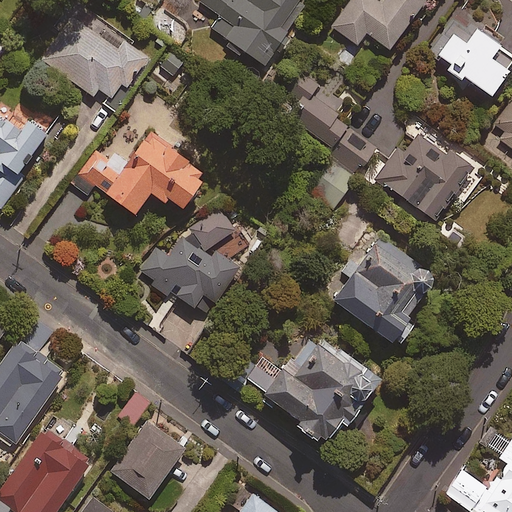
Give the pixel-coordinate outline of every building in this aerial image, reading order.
[(265,69),(274,55),(281,59),(293,40),(287,35),(294,24),(290,21),(303,0),(201,0),(199,5),(220,18),(212,31),(228,41),(226,44),(265,69)] [(428,1),(426,0),(382,0),(379,5),(372,0),(354,0),(332,31),(356,49),(366,37),(389,54),(428,1)] [(122,88),(128,92),(151,59),(78,8),(40,62),(93,98),(96,93),(111,104),(122,88)] [(503,40),(461,9),(427,55),(450,72),(447,76),(461,86),(463,83),(490,103),(511,74),(511,62),(496,51),(503,40)] [(184,65),(171,53),(160,65),(174,77),(184,65)] [(349,129),(351,125),(311,99),(319,86),(301,73),(273,114),(362,173),(378,148),(349,129)] [(511,108),(496,128),(504,134),(499,141),(511,150),(511,108)] [(20,135),(0,120),(0,211),(19,184),(16,181),(47,137),(28,124),(20,135)] [(471,173),(418,135),(405,153),(397,148),(373,182),(434,226),(471,173)] [(130,164),(115,152),(108,160),(98,152),(72,183),(86,195),(91,189),(132,222),(149,200),(165,213),(169,207),(181,217),(202,191),(196,186),(202,179),(152,138),(130,164)] [(235,235),(222,214),(204,220),(175,258),(159,246),(138,274),(167,296),(170,293),(205,319),(239,273),(214,254),(212,257),(206,253),(235,235)] [(326,304),(396,357),(415,333),(407,327),(441,282),(379,234),(326,304)] [(0,345),(10,332),(0,324),(0,345)] [(382,383),(309,334),(261,406),(327,450),(340,431),(347,435),(382,383)] [(64,378),(17,344),(0,368),(0,435),(16,446),(64,378)] [(151,403),(133,392),(118,417),(136,428),(151,403)] [(185,454),(147,425),(109,475),(147,503),(185,454)] [(59,511),(92,467),(42,431),(0,489),(0,505),(9,511),(59,511)] [(511,511),(511,445),(499,464),(503,466),(487,490),(462,473),(444,499),(463,511),(511,511)] [(276,511),(253,495),(240,511),(276,511)] [(84,511),(107,511),(93,500),(84,511)]
